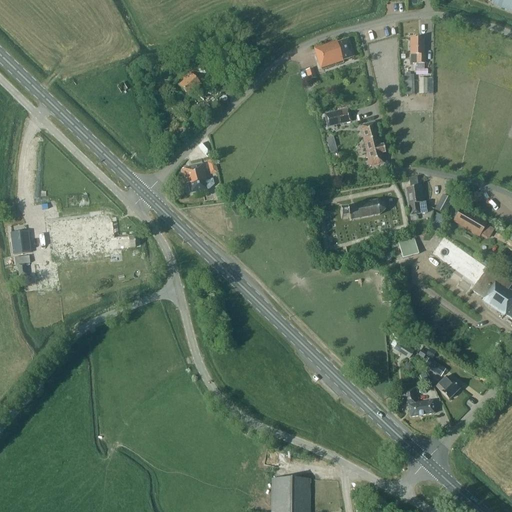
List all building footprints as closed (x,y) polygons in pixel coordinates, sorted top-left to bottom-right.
[(511,0),(490,0),(492,1),(491,4),(511,12),(511,0)] [(410,55),(416,55),(416,64),(424,64),(424,55),(423,55),(423,39),(410,39),(410,55)] [(337,43),(336,41),(314,48),(321,70),(343,63),(342,61),(353,57),(348,40),(337,43)] [(210,74),(202,65),(190,75),(189,74),(182,80),(184,81),(178,86),(187,96),(199,85),(194,80),(200,75),(204,80),(210,74)] [(304,71),(306,81),(315,79),(313,69),(304,71)] [(404,95),(414,94),(414,75),(404,75),(404,95)] [(116,87),(120,94),(127,89),(123,83),(116,87)] [(426,95),(426,84),(419,84),(418,95),(426,95)] [(324,127),(349,121),(346,108),(321,114),(324,127)] [(384,153),(382,146),(379,147),(373,124),(360,127),(370,167),(384,164),(381,154),(384,153)] [(328,148),(335,147),(333,137),(326,139),(328,148)] [(209,169),(216,168),(213,159),(206,161),(209,169)] [(212,180),(207,181),(202,164),(182,169),(186,186),(188,185),(190,194),(209,190),(213,185),(212,180)] [(408,216),(425,214),(424,203),(420,204),(417,187),(416,187),(415,178),(407,179),(409,188),(405,188),(408,216)] [(434,210),(443,215),(451,201),(442,196),(434,210)] [(376,201),(346,207),(347,210),(339,212),(340,219),(348,218),(349,221),(379,215),(384,210),(383,204),(376,201)] [(461,207),(452,222),(477,237),(486,223),(461,207)] [(108,245),(109,251),(135,248),(134,237),(114,239),(112,224),(111,224),(110,215),(48,223),(53,261),(59,260),(94,256),(92,247),(108,245)] [(30,253),(27,231),(11,233),(13,255),(30,253)] [(398,243),(403,259),(419,254),(414,238),(398,243)] [(465,269),(479,279),(487,267),(451,241),(439,258),(461,274),(465,269)] [(29,256),(14,258),(15,266),(30,264),(29,256)] [(41,291),(48,290),(48,289),(55,288),(56,289),(62,288),(59,260),(53,261),(49,261),(49,264),(38,265),(39,271),(40,271),(40,275),(39,275),(41,291)] [(27,265),(18,266),(19,276),(27,276),(27,265)] [(511,292),(507,289),(511,283),(511,282),(500,274),(499,275),(487,267),(479,279),(471,291),(483,299),(481,301),(503,316),(504,315),(511,320),(511,292)] [(403,345),(397,352),(408,359),(413,351),(403,345)] [(423,359),(426,353),(421,350),(417,355),(423,359)] [(428,359),(423,367),(439,377),(444,369),(428,359)] [(411,372),(413,368),(410,364),(406,364),(403,368),(406,372),(411,372)] [(425,373),(420,376),(426,386),(431,383),(425,373)] [(448,400),(459,390),(446,377),(435,387),(448,400)] [(409,418),(434,414),(432,402),(418,404),(416,388),(403,390),(404,406),(408,406),(409,418)] [(307,511),(308,479),(271,479),(270,511),(307,511)]
